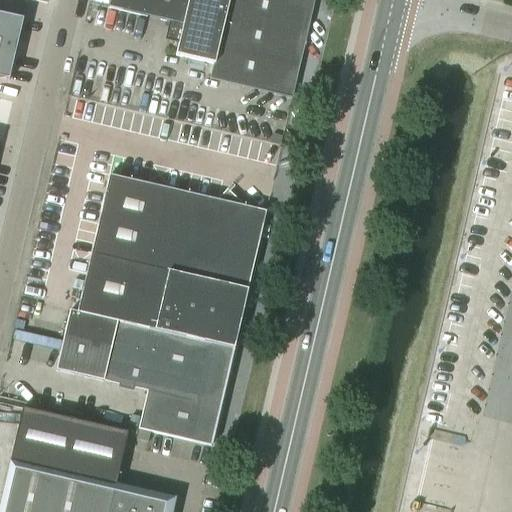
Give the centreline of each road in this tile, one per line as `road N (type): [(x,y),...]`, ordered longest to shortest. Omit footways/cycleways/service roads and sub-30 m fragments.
road 1 (tertiary): [(274,511),(393,3)]
road 2 (unclassified): [(65,0),(0,291)]
road 3 (unclassified): [(511,31),(393,3)]
